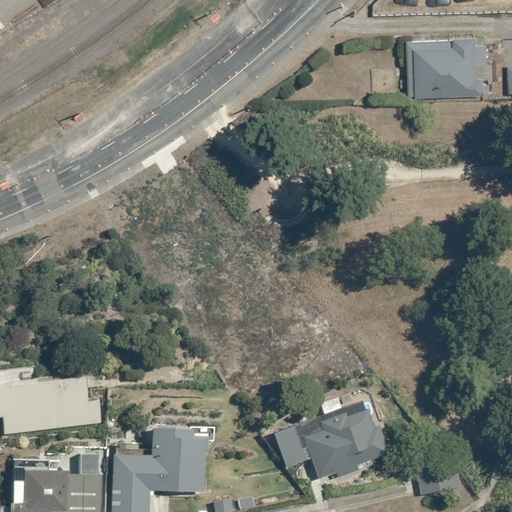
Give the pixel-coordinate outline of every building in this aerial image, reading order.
[(473,37),(388,35),(387,86),(472,88),(473,37)] [(88,369),(0,380),(0,416),(4,416),(6,433),(105,424),(101,395),(91,397),(88,369)] [(389,452),(371,395),(318,414),(314,404),(271,421),(286,468),(310,460),(316,478),(335,472),(337,478),(360,470),(358,462),(389,452)] [(152,444),(114,442),(111,511),(146,511),(148,489),(206,492),(208,426),(153,424),(152,444)] [(48,456),(43,456),(13,455),(11,505),(0,504),(0,511),(102,511),(105,450),(82,449),(81,470),(74,470),(75,458),(60,457),(59,470),(48,470),(48,456)] [(458,488),(455,467),(416,473),(420,494),(458,488)]
